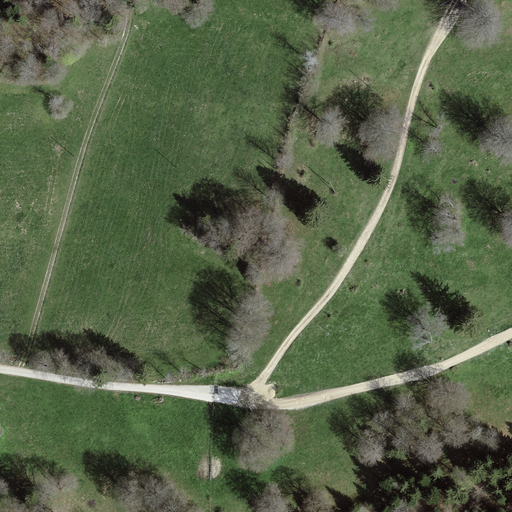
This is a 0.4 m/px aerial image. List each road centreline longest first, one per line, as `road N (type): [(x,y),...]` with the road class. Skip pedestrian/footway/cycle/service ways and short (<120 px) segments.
road 1 (track): [(252,396),(336,288),(384,201),(423,67),(458,0)]
road 2 (track): [(21,372),(126,22),(117,0)]
